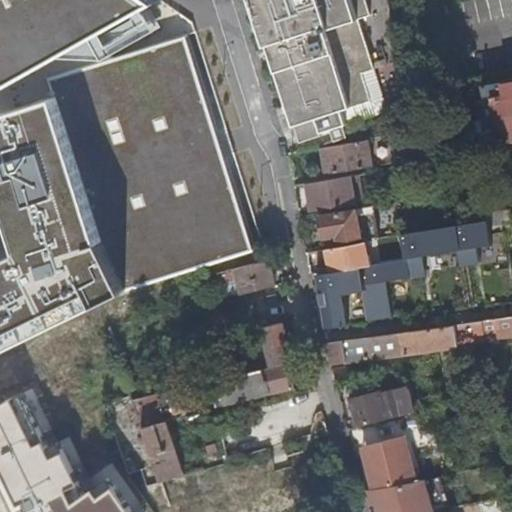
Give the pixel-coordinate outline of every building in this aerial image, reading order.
[(161,0),(0,0),(0,89),(163,1),(161,0)] [(251,0),(257,17),(269,13),(277,39),(266,43),(298,142),(330,132),(333,141),(346,137),(344,133),(361,127),(359,120),(404,105),(395,59),(389,23),(391,7),(389,0),(251,0)] [(269,13),(257,17),(266,43),(277,39),(269,13)] [(0,351),(120,292),(254,251),(188,38),(52,80),(55,100),(0,115),(0,186),(2,193),(21,253),(0,263),(0,351)] [(511,80),(482,87),(485,118),(488,145),(511,141),(511,80)] [(375,142),(375,137),(320,147),(325,174),(373,166),(368,144),(375,142)] [(449,168),(448,158),(431,161),(433,171),(449,168)] [(347,203),(342,177),(314,182),(319,208),(347,203)] [(463,199),(467,223),(468,222),(480,220),(476,197),(463,199)] [(355,208),(320,214),(324,238),(337,236),(338,240),(360,236),(355,208)] [(488,231),(511,227),(511,209),(485,213),(485,219),(486,219),(488,231)] [(371,265),(336,271),(317,274),(326,325),(348,322),(345,293),(364,289),(368,320),(392,315),(388,282),(427,276),(424,257),(461,251),(462,264),(481,260),(478,246),(491,244),(488,231),(486,219),(485,219),(480,220),(468,222),(467,223),(399,233),(403,259),(371,265)] [(363,242),(326,248),(328,264),(335,263),(336,271),(371,265),(369,256),(366,256),(363,242)] [(222,299),(276,286),(270,261),(216,274),(218,282),(222,299)] [(218,282),(216,274),(200,278),(202,286),(218,282)] [(511,315),(324,343),(329,365),(457,345),(457,344),(511,336),(511,315)] [(287,363),(292,362),(283,324),(260,329),(265,350),(254,352),(256,359),(230,365),(233,376),(264,369),(263,361),(268,360),(270,367),(287,363)] [(293,385),(287,363),(270,367),(264,369),(233,376),(215,380),(220,403),(293,385)] [(201,406),(197,387),(167,395),(172,414),(201,406)] [(346,399),(354,428),(380,420),(411,412),(404,388),(391,392),(392,396),(380,400),(377,391),(346,399)] [(105,426),(106,426),(103,405),(92,407),(90,394),(69,397),(77,448),(108,444),(105,426)] [(134,401),(142,430),(163,423),(154,395),(134,401)] [(22,396),(0,406),(0,489),(10,511),(133,511),(114,487),(100,497),(95,489),(86,495),(65,452),(53,458),(22,396)] [(361,446),(373,488),(415,480),(403,435),(361,446)] [(271,511),(279,510),(267,459),(195,476),(203,511),(271,511)] [(415,480),(373,488),(362,490),(368,507),(375,505),(376,511),(429,511),(435,511),(429,477),(415,480)] [(511,511),(511,498),(511,497),(484,501),(485,511),(511,511)]
